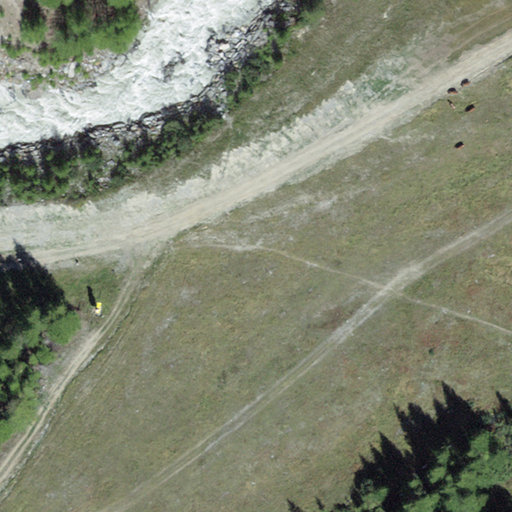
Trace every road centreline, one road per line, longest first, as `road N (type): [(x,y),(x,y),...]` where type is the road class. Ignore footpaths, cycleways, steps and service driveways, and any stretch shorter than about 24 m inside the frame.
road 1 (track): [(511,44),(287,155),(140,215),(0,238)]
road 2 (track): [(511,210),(102,511)]
road 3 (track): [(140,215),(133,286),(0,497)]
